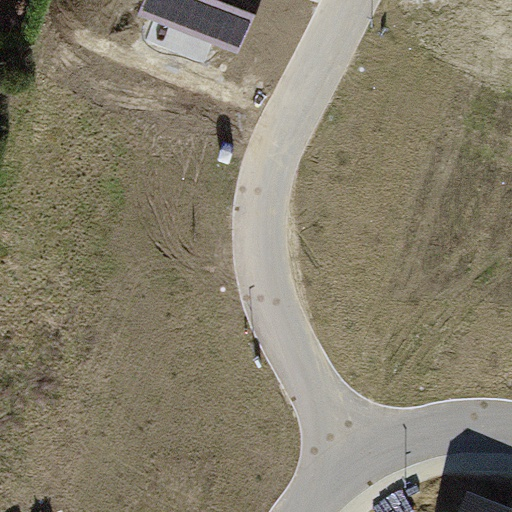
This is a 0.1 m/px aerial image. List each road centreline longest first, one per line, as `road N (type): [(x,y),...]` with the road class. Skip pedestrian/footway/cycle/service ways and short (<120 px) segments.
road 1 (residential): [(356,0),(268,186),(266,239),(296,348),(358,465)]
road 2 (residential): [(358,465),(423,430),(511,430)]
